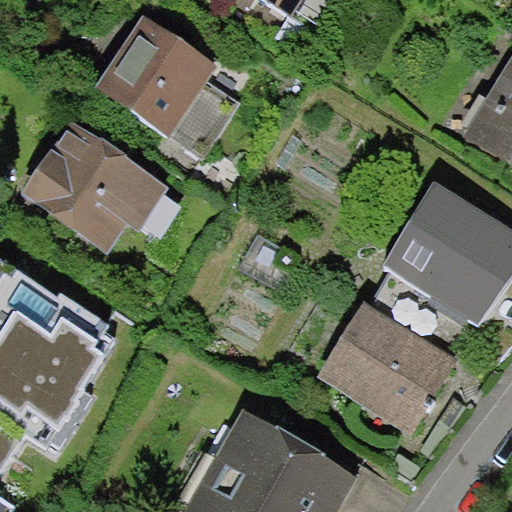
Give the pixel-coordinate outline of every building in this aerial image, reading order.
[(249,0),(306,37),(329,0),(249,0)] [(218,73),(148,30),(105,100),(206,163),(238,112),(206,93),(218,73)] [(511,72),(470,141),(511,167),(511,72)] [(166,191),(74,133),(28,207),(107,255),(127,223),(154,240),(173,209),(160,200),(166,191)] [(511,285),(511,242),(438,193),(387,269),(393,277),(373,312),(367,306),(317,382),(413,445),(461,373),(442,360),(467,322),(482,331),(511,285)] [(56,455),(125,340),(0,262),(0,511),(19,511),(21,509),(0,495),(0,482),(27,440),(56,455)] [(338,511),(356,483),(244,418),(188,511),(338,511)]
